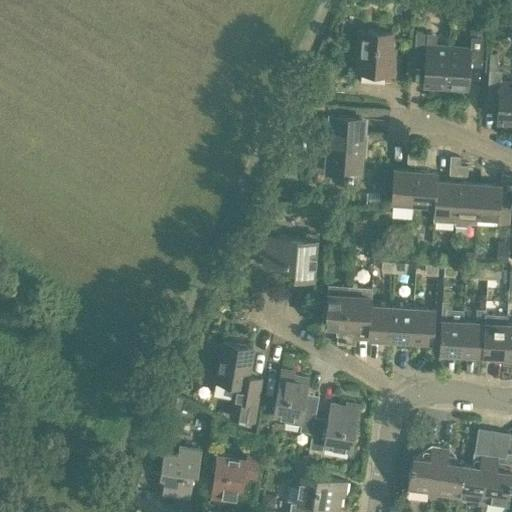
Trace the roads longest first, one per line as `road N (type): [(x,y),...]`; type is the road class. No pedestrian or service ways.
road 1 (unclassified): [(106,511),(140,410),(322,0)]
road 2 (residential): [(406,400),(262,313)]
road 3 (residential): [(511,161),(427,125),(396,123)]
